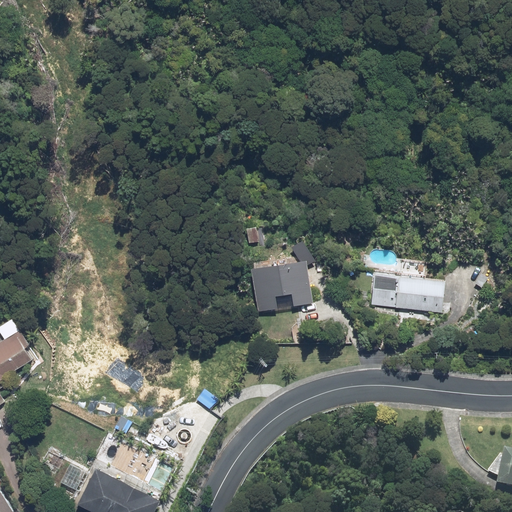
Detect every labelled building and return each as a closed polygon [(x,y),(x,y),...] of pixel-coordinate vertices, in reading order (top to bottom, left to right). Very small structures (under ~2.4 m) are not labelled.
[(256,228),(247,230),(249,244),(259,243),(256,228)] [(292,249),(301,263),(252,270),(258,313),(278,310),(276,298),(292,295),(294,307),(313,304),(307,266),(315,262),(303,242),(292,249)] [(401,277),(375,274),(372,306),(442,313),(445,283),(401,278),(401,277)] [(0,405),(6,402),(0,393),(0,389),(15,380),(11,374),(32,361),(25,350),(29,347),(12,320),(0,327),(0,332),(5,340),(0,343),(0,405)] [(497,476),(496,485),(511,488),(511,449),(503,448),(503,452),(488,471),(497,476)] [(95,468),(77,504),(93,511),(153,511),(159,500),(95,468)]
